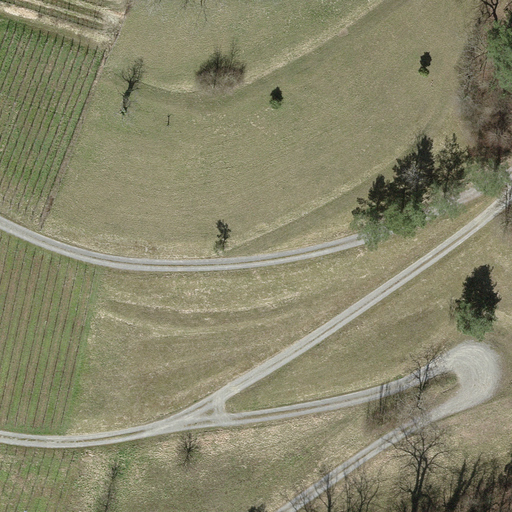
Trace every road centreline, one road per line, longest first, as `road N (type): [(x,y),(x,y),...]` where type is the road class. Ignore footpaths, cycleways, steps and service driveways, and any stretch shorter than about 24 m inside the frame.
road 1 (track): [(285,511),(396,434),(491,384),(499,351),(476,344),(440,367),(355,399),(175,425)]
road 2 (track): [(0,220),(109,264),(193,268),(269,261),(396,231),(511,173)]
road 3 (track): [(511,191),(320,334),(175,425)]
road 4 (track): [(175,425),(87,440),(0,436)]
